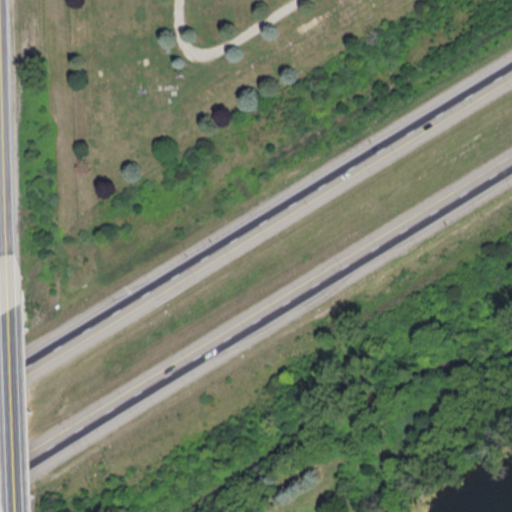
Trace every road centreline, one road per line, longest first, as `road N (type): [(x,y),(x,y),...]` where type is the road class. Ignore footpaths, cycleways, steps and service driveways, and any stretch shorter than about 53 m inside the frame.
road 1 (motorway): [(511,70),(0,385)]
road 2 (motorway): [(0,480),(511,166)]
road 3 (tertiary): [(15,307),(4,0)]
road 4 (tertiary): [(24,511),(15,307)]
